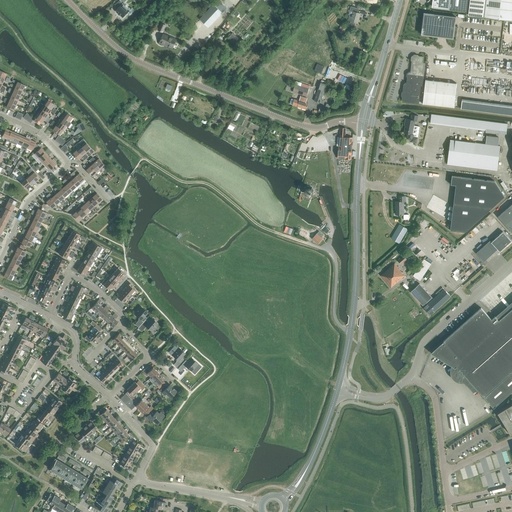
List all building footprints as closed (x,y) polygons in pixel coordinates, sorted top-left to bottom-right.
[(217,0),(214,4),(200,19),(208,27),(222,12),(226,8),(217,0)] [(448,8),(449,0),(433,0),(432,6),(448,8)] [(449,0),(448,8),(448,9),(468,12),(469,0),(449,0)] [(496,18),(511,19),(511,0),(469,0),(468,12),(468,15),(484,17),(496,18)] [(118,7),(115,11),(122,18),(127,13),(129,15),(130,15),(134,11),(132,8),(130,10),(125,6),(126,4),(124,3),(123,2),(122,3),(118,7)] [(350,15),(349,16),(348,20),(351,21),(350,24),(354,25),(355,22),(358,23),(360,13),(357,12),(359,9),(351,6),(349,14),(350,15)] [(422,34),(441,36),(441,37),(442,37),(442,38),(443,38),(444,38),(444,37),(447,37),(453,38),(456,16),(435,14),(435,15),(424,13),(422,34)] [(232,32),(229,36),(236,41),(239,38),(232,32)] [(172,48),(176,40),(163,34),(159,42),(163,44),(164,44),(172,48)] [(424,57),(423,57),(414,56),(412,57),(411,72),(410,72),(408,74),(407,83),(406,83),(404,84),(402,99),(403,101),(418,103),(420,85),(422,85),(425,63),(423,63),(424,57)] [(318,63),(315,70),(322,73),(325,66),(318,63)] [(316,98),(315,100),(320,101),(326,82),(321,80),(316,96),(316,98)] [(457,83),(426,80),(423,103),(454,107),(457,83)] [(17,81),(15,87),(22,90),(24,85),(17,81)] [(309,86),(301,83),(300,86),(295,84),(293,92),(297,93),(306,96),(309,88),(309,86)] [(15,87),(13,92),(20,95),(22,90),(15,87)] [(10,96),(18,100),(20,95),(13,92),(10,96)] [(8,101),(16,105),(18,100),(10,96),(8,101)] [(291,99),(290,104),(306,109),(308,103),(306,102),(307,98),(300,96),(300,98),(299,101),(291,99)] [(47,99),(44,103),(51,109),(54,104),(52,103),(53,101),(49,98),(48,100),(47,99)] [(461,108),(511,114),(511,106),(462,100),(461,108)] [(8,101),(6,107),(13,110),(16,105),(8,101)] [(44,103),(40,108),(48,113),(51,109),(44,103)] [(50,119),(46,116),(48,113),(40,108),(38,106),(38,107),(36,110),(35,111),(37,112),(49,120),(50,119)] [(35,117),(33,120),(39,124),(41,122),(42,122),(44,119),(47,122),(49,120),(37,112),(34,117),(35,117)] [(65,112),(63,115),(59,112),(58,114),(69,122),(72,117),(65,112)] [(58,114),(56,115),(60,118),(58,121),(66,126),(68,127),(71,123),(69,122),(58,114)] [(410,119),(406,118),(405,123),(406,123),(404,133),(408,134),(407,139),(413,140),(412,142),(416,143),(420,126),(414,125),(415,121),(417,121),(418,116),(411,114),(410,119)] [(431,114),(430,123),(506,133),(507,124),(431,114)] [(53,121),(51,122),(53,123),(54,124),(55,125),(63,131),(66,126),(58,121),(57,123),(55,122),(53,121)] [(231,122),(228,128),(233,131),(236,125),(231,122)] [(60,135),(63,131),(55,125),(52,130),(60,135)] [(5,128),(2,137),(7,139),(11,131),(5,128)] [(337,148),(337,151),(338,151),(338,158),(345,158),(351,159),(352,148),(353,137),(345,137),(345,130),(345,128),(340,128),(340,130),(340,136),(339,136),(339,148),(337,148)] [(11,131),(7,139),(6,140),(11,143),(16,133),(11,131)] [(17,143),(20,135),(16,133),(11,143),(16,145),(17,143)] [(25,137),(20,135),(17,143),(22,146),(25,137)] [(487,135),(486,144),(498,145),(500,137),(487,135)] [(22,146),(21,148),(26,150),(26,148),(30,139),(28,138),(28,137),(26,136),(25,137),(22,146)] [(30,139),(26,148),(32,150),(32,149),(34,150),(38,145),(35,143),(35,142),(30,139)] [(497,170),(500,146),(498,145),(450,139),(447,164),(497,170)] [(80,145),(86,152),(89,150),(92,153),(93,152),(90,148),(84,141),(80,145)] [(34,154),(37,158),(44,152),(40,147),(38,145),(34,150),(36,152),(34,154)] [(86,152),(80,145),(76,148),(85,159),(87,157),(84,154),(86,152)] [(72,152),(75,156),(78,159),(80,157),(83,160),(85,159),(76,148),(72,152)] [(0,149),(0,155),(3,157),(6,158),(8,153),(5,151),(0,149)] [(37,158),(41,162),(48,156),(44,152),(37,158)] [(48,156),(41,162),(45,166),(52,160),(48,156)] [(91,159),(100,169),(104,165),(98,158),(96,161),(92,157),(91,159)] [(52,160),(45,166),(47,169),(45,170),(47,172),(55,164),(54,162),(55,161),(53,159),(52,160)] [(89,160),(92,164),(90,166),(96,173),(100,169),(91,159),(89,160)] [(82,166),(86,169),(92,176),(96,173),(90,166),(87,168),(86,167),(84,164),(82,166)] [(31,168),(26,171),(29,175),(35,182),(39,178),(33,171),(31,168)] [(84,179),(79,173),(75,177),(80,183),(84,179)] [(25,178),(31,185),(35,182),(29,175),(25,178)] [(456,185),(450,229),(467,231),(504,197),(494,181),(462,177),(462,176),(452,175),(451,184),(456,185)] [(70,180),(76,186),(80,183),(75,177),(70,180)] [(21,182),(27,189),(31,185),(25,178),(21,182)] [(67,181),(65,183),(66,184),(72,190),(76,186),(70,180),(68,182),(67,181)] [(62,187),(68,193),(72,190),(66,184),(62,187)] [(312,194),(314,191),(312,187),(308,186),(304,188),(303,192),(305,195),(309,196),(312,194)] [(58,191),(64,197),(68,193),(62,187),(58,191)] [(54,195),(60,201),(64,197),(58,191),(54,195)] [(96,193),(92,196),(98,203),(103,200),(96,193)] [(51,195),(50,197),(50,198),(51,198),(50,198),(56,204),(59,202),(60,201),(54,195),(53,196),(52,197),(51,195)] [(94,207),(98,203),(92,196),(91,195),(87,199),(88,200),(94,207)] [(406,196),(403,196),(399,196),(399,201),(395,201),(395,207),(396,207),(396,215),(404,215),(404,214),(404,201),(406,201),(406,196)] [(6,202),(14,206),(17,201),(8,197),(6,202)] [(51,208),(56,204),(50,198),(51,198),(50,198),(46,202),(51,208)] [(86,202),(84,204),(90,211),(94,207),(88,200),(86,202)] [(6,202),(3,207),(12,211),(14,206),(6,202)] [(84,204),(82,206),(80,204),(78,205),(79,206),(86,214),(90,211),(84,204)] [(82,218),(86,214),(79,206),(75,209),(76,211),(82,218)] [(1,212),(9,216),(12,211),(3,207),(1,212)] [(43,217),(46,212),(38,208),(35,214),(36,214),(43,217)] [(511,218),(511,217),(506,210),(497,217),(505,226),(510,221),(511,218)] [(72,215),(78,221),(82,218),(76,211),(73,213),(72,212),(70,214),(72,215)] [(0,213),(0,217),(7,221),(9,216),(1,212),(0,213)] [(41,222),(43,217),(36,214),(33,218),(41,222)] [(31,223),(38,227),(41,222),(33,218),(31,223)] [(36,232),(38,227),(31,223),(29,228),(36,232)] [(399,242),(407,229),(400,225),(392,238),(399,242)] [(29,228),(26,233),(34,236),(36,232),(29,228)] [(77,239),(80,234),(73,230),(70,235),(77,239)] [(318,232),(312,238),(318,243),(323,237),(322,236),(323,235),(319,231),(318,232)] [(484,261),(485,260),(490,255),(498,249),(497,248),(499,247),(501,250),(511,241),(503,231),(491,242),(490,240),(476,253),(484,261)] [(31,241),(34,236),(26,233),(24,237),(24,238),(31,241)] [(67,239),(74,244),(77,239),(70,235),(67,239)] [(22,239),(21,243),(27,246),(29,246),(31,241),(24,238),(24,237),(23,237),(22,239)] [(72,249),(74,244),(67,239),(64,244),(72,249)] [(90,244),(88,246),(99,253),(102,248),(92,242),(91,245),(90,244)] [(69,253),(72,249),(64,244),(61,249),(69,253)] [(15,251),(14,252),(15,252),(22,255),(25,250),(17,246),(16,249),(15,251)] [(88,249),(86,251),(88,252),(94,256),(95,256),(96,257),(99,253),(88,246),(87,248),(88,249)] [(69,253),(61,249),(58,254),(66,258),(69,253)] [(20,260),(22,255),(15,252),(13,257),(20,260)] [(84,256),(93,261),(95,262),(96,260),(94,259),(95,256),(94,256),(88,252),(86,255),(85,254),(84,256)] [(54,261),(66,267),(67,265),(63,263),(65,260),(57,256),(54,261)] [(90,266),(93,261),(84,256),(83,258),(84,259),(82,261),(90,266)] [(401,264),(406,259),(403,256),(398,261),(401,264)] [(13,257),(10,261),(18,265),(20,260),(13,257)] [(420,280),(431,263),(424,259),(413,276),(420,280)] [(8,266),(15,270),(18,265),(10,261),(8,266)] [(52,266),(60,270),(61,267),(65,269),(66,267),(54,261),(52,266)] [(87,271),(90,266),(82,261),(81,264),(80,263),(79,265),(87,271)] [(458,280),(466,272),(470,277),(481,267),(477,262),(472,267),(466,261),(454,272),(455,274),(454,275),(458,280)] [(391,287),(404,276),(401,272),(402,272),(394,263),(381,275),(391,287)] [(87,271),(79,265),(77,268),(78,268),(77,271),(84,275),(87,271)] [(6,271),(13,275),(15,270),(8,266),(6,271)] [(50,271),(61,276),(62,274),(58,272),(60,270),(52,266),(50,271)] [(114,272),(117,274),(122,278),(123,276),(122,276),(124,273),(118,268),(114,272)] [(3,276),(10,280),(13,275),(6,271),(3,276)] [(61,276),(50,271),(47,276),(55,280),(56,277),(60,279),(61,276)] [(114,272),(110,276),(117,282),(119,279),(120,280),(122,278),(117,274),(114,272)] [(108,274),(105,278),(107,280),(114,286),(116,285),(115,284),(117,282),(110,276),(108,274)] [(53,285),(55,282),(46,278),(43,283),(45,284),(56,289),(57,287),(53,285)] [(105,278),(101,283),(110,290),(112,288),(113,288),(114,286),(107,280),(105,278)] [(124,288),(131,294),(134,289),(130,285),(131,284),(129,281),(125,285),(126,286),(124,288)] [(423,307),(425,310),(430,315),(450,296),(447,293),(444,289),(433,299),(419,283),(410,292),(423,305),(423,304),(425,306),(423,307)] [(42,289),(50,292),(51,289),(55,291),(56,289),(45,284),(42,289)] [(82,293),(85,288),(77,284),(75,287),(72,285),(71,288),(82,293)] [(50,292),(42,289),(40,288),(37,293),(38,293),(51,299),(52,297),(48,295),(50,292)] [(72,294),(79,298),(81,299),(84,294),(82,293),(71,288),(70,290),(73,291),(72,294)] [(121,289),(120,291),(127,298),(128,299),(132,295),(131,294),(124,288),(122,290),(121,289)] [(124,302),(127,298),(120,291),(118,293),(119,294),(117,296),(124,302)] [(39,300),(37,303),(43,306),(46,300),(50,301),(51,299),(38,293),(36,299),(39,300)] [(77,303),(79,298),(72,294),(70,297),(67,296),(66,298),(77,303)] [(77,303),(66,298),(65,300),(68,302),(67,305),(74,308),(77,303)] [(98,303),(101,300),(99,299),(91,308),(95,312),(101,305),(98,303)] [(0,307),(8,311),(9,309),(13,311),(15,308),(2,302),(0,307)] [(62,306),(61,308),(72,313),(74,308),(67,305),(65,308),(62,306)] [(95,312),(99,316),(108,307),(106,305),(103,308),(101,305),(95,312)] [(137,328),(138,328),(145,320),(147,318),(145,317),(145,315),(147,312),(140,306),(133,313),(139,318),(139,319),(134,324),(138,327),(137,328)] [(8,311),(0,307),(0,313),(10,318),(11,316),(7,314),(8,311)] [(108,307),(99,316),(103,319),(109,313),(107,311),(109,308),(108,307)] [(72,313),(61,308),(60,310),(63,312),(62,315),(65,317),(69,319),(71,319),(73,314),(72,313)] [(511,308),(499,320),(495,316),(491,319),(481,308),(462,324),(457,328),(443,341),(430,353),(455,368),(456,366),(484,397),(493,408),(511,391),(511,308)] [(0,313),(0,319),(3,321),(5,318),(9,320),(10,318),(0,313)] [(103,319),(108,323),(116,314),(114,313),(112,315),(109,313),(103,319)] [(118,316),(116,314),(108,323),(112,327),(118,321),(115,319),(118,316)] [(22,316),(20,321),(22,323),(20,327),(25,330),(26,328),(32,316),(30,315),(28,319),(22,316)] [(26,328),(31,330),(35,322),(32,321),(34,317),(32,316),(26,328)] [(147,321),(145,320),(138,328),(141,331),(146,326),(152,332),(156,327),(155,326),(158,323),(151,318),(150,320),(149,320),(147,321)] [(31,330),(36,333),(42,321),(40,320),(38,324),(35,322),(31,330)] [(42,321),(36,333),(40,335),(39,337),(41,338),(45,334),(48,329),(45,327),(42,326),(44,322),(42,321)] [(90,331),(92,333),(101,341),(102,339),(100,337),(102,334),(99,331),(101,329),(96,324),(90,331)] [(101,341),(92,333),(88,337),(86,335),(84,338),(89,342),(91,340),(94,343),(96,340),(99,343),(101,341)] [(116,343),(123,337),(119,333),(112,339),(116,343)] [(55,339),(53,343),(57,346),(62,339),(61,338),(62,338),(58,335),(57,337),(55,339)] [(16,341),(24,345),(26,340),(18,336),(16,341)] [(120,347),(127,341),(123,337),(116,343),(120,347)] [(60,348),(62,350),(65,346),(66,344),(68,342),(64,339),(63,340),(62,339),(57,346),(60,348)] [(21,350),(24,345),(16,341),(13,345),(21,350)] [(120,347),(124,351),(130,345),(127,341),(120,347)] [(57,352),(60,348),(57,346),(53,343),(50,347),(57,352)] [(11,350),(19,354),(21,350),(13,345),(11,350)] [(128,355),(134,348),(130,345),(124,351),(128,355)] [(175,345),(168,352),(172,355),(177,359),(177,360),(173,365),(176,367),(183,359),(182,358),(183,356),(182,356),(185,353),(178,347),(175,345)] [(46,352),(54,357),(57,352),(50,347),(46,352)] [(134,348),(128,355),(132,359),(138,353),(134,348)] [(16,359),(19,354),(11,350),(8,355),(14,358),(16,359)] [(43,356),(51,361),(54,357),(46,352),(43,356)] [(12,363),(14,358),(8,355),(6,354),(4,359),(12,363)] [(47,366),(51,361),(43,356),(40,361),(47,366)] [(119,367),(123,364),(116,357),(113,361),(119,367)] [(185,360),(177,369),(180,372),(185,366),(191,371),(194,374),(201,367),(198,364),(191,358),(189,360),(188,360),(187,361),(185,360)] [(9,368),(12,363),(4,359),(1,364),(9,368)] [(109,365),(115,371),(119,367),(113,361),(109,365)] [(0,365),(0,369),(1,370),(6,373),(9,368),(1,364),(0,365)] [(105,368),(111,375),(115,371),(109,365),(105,368)] [(147,373),(150,377),(157,371),(153,367),(151,369),(148,366),(142,372),(145,375),(147,373)] [(107,379),(111,375),(105,368),(101,372),(107,379)] [(98,371),(96,374),(97,376),(103,383),(107,379),(101,372),(100,373),(98,371)] [(152,379),(154,381),(160,375),(157,371),(150,377),(149,379),(150,380),(152,379)] [(58,373),(52,380),(57,383),(62,376),(58,373)] [(153,382),(152,383),(156,387),(157,386),(159,388),(164,383),(162,381),(164,379),(160,375),(155,380),(154,381),(153,382)] [(57,383),(61,387),(65,382),(67,380),(66,379),(62,376),(57,383)] [(0,387),(4,390),(8,382),(0,377),(0,387)] [(67,380),(65,382),(71,387),(72,386),(73,387),(76,384),(74,382),(72,381),(68,378),(66,379),(67,380)] [(130,385),(136,392),(140,388),(142,389),(144,387),(138,381),(136,383),(134,381),(130,385)] [(65,390),(67,391),(69,393),(71,389),(71,387),(65,382),(61,387),(65,390)] [(170,397),(176,391),(169,384),(167,386),(165,384),(159,390),(164,395),(166,393),(170,397)] [(136,392),(130,385),(126,389),(128,391),(125,393),(131,398),(132,399),(133,398),(134,397),(133,395),(136,392)] [(131,398),(125,393),(123,396),(127,400),(128,401),(131,398)] [(54,399),(52,401),(59,407),(63,402),(54,396),(53,398),(54,399)] [(127,400),(124,403),(128,407),(133,402),(131,399),(132,399),(131,398),(128,401),(127,400)] [(145,403),(141,399),(138,402),(136,404),(135,405),(139,409),(145,403)] [(48,405),(56,411),(59,407),(52,401),(50,404),(49,403),(48,405)] [(145,403),(139,409),(143,413),(144,412),(146,414),(153,408),(150,405),(149,407),(145,403)] [(511,434),(511,433),(511,403),(498,413),(502,421),(504,420),(505,423),(507,425),(506,426),(511,434)] [(47,407),(45,410),(52,415),(53,415),(56,411),(48,405),(46,407),(47,407)] [(104,406),(97,412),(99,415),(103,419),(110,413),(106,409),(104,406)] [(42,411),(41,413),(51,421),(54,418),(52,417),(53,416),(53,415),(52,415),(45,410),(43,412),(42,411)] [(156,424),(164,416),(160,412),(158,413),(156,411),(153,414),(151,412),(146,417),(149,420),(151,418),(156,424)] [(41,413),(37,418),(46,425),(47,423),(49,424),(51,421),(41,413)] [(113,417),(110,413),(103,419),(107,423),(113,417)] [(110,427),(117,421),(113,417),(107,423),(110,427)] [(457,431),(465,429),(463,417),(456,418),(457,421),(455,421),(457,431)] [(32,423),(40,429),(44,425),(36,419),(34,422),(33,421),(32,423)] [(86,423),(93,432),(95,430),(94,429),(97,427),(90,419),(90,420),(89,421),(88,421),(86,423)] [(110,427),(114,431),(120,425),(117,421),(110,427)] [(30,428),(37,433),(40,429),(32,423),(30,425),(32,425),(30,428)] [(93,432),(86,423),(83,426),(82,427),(88,434),(91,433),(93,432)] [(1,433),(5,436),(10,429),(7,427),(8,426),(6,424),(1,433)] [(120,425),(114,431),(117,435),(124,429),(120,425)] [(77,430),(78,431),(85,439),(87,437),(86,436),(88,434),(82,427),(81,428),(80,428),(77,430)] [(27,429),(25,431),(34,438),(37,435),(36,434),(37,433),(30,428),(28,430),(27,429)] [(128,434),(124,429),(117,435),(121,440),(128,434)] [(25,434),(23,436),(30,442),(30,441),(31,440),(32,441),(34,438),(25,431),(24,433),(25,434)] [(85,439),(78,431),(74,435),(75,436),(72,438),(78,444),(80,442),(82,440),(83,441),(85,439)] [(19,440),(28,447),(31,442),(30,441),(30,442),(23,436),(21,439),(20,438),(19,440)] [(18,442),(16,445),(17,445),(17,446),(17,447),(20,450),(21,450),(22,449),(24,451),(25,452),(29,447),(28,447),(19,440),(17,442),(18,442)] [(130,445),(138,449),(141,444),(133,440),(130,445)] [(127,449),(135,454),(138,449),(130,445),(127,449)] [(127,449),(125,454),(132,458),(135,454),(127,449)] [(122,458),(130,463),(132,458),(125,454),(122,458)] [(119,467),(124,470),(125,467),(127,468),(130,463),(122,458),(119,463),(120,464),(119,467)] [(50,469),(58,474),(63,465),(55,460),(50,469)] [(58,474),(65,479),(71,469),(63,465),(58,474)] [(73,483),(79,474),(71,469),(65,479),(73,483)] [(81,488),(83,485),(86,479),(79,474),(73,483),(81,488)] [(114,477),(112,481),(114,483),(113,485),(116,486),(116,487),(118,488),(122,482),(114,477)] [(114,490),(116,487),(116,486),(113,485),(114,483),(112,481),(107,478),(106,481),(108,482),(106,485),(114,490)] [(114,490),(106,485),(104,489),(101,488),(100,490),(104,493),(107,495),(108,493),(111,495),(111,494),(114,490)] [(104,493),(102,497),(110,502),(114,496),(111,494),(111,495),(108,493),(107,495),(104,493)] [(49,503),(53,505),(55,502),(57,503),(58,501),(59,501),(60,498),(54,495),(49,503)] [(107,506),(108,505),(110,502),(102,497),(100,500),(97,499),(96,502),(98,503),(103,506),(104,504),(107,506)] [(165,498),(159,497),(158,500),(153,499),(152,503),(149,503),(149,506),(147,505),(147,507),(148,507),(148,506),(160,509),(166,510),(166,507),(163,506),(165,498)] [(52,507),(57,511),(62,503),(59,501),(58,501),(57,503),(55,502),(53,505),(52,507)] [(62,503),(57,511),(59,511),(64,511),(66,509),(64,508),(66,505),(62,503)] [(67,503),(66,505),(64,508),(66,509),(64,511),(69,511),(73,507),(67,503)] [(99,506),(98,508),(104,511),(106,511),(110,507),(108,505),(107,506),(104,504),(103,506),(98,503),(97,505),(99,506)]
